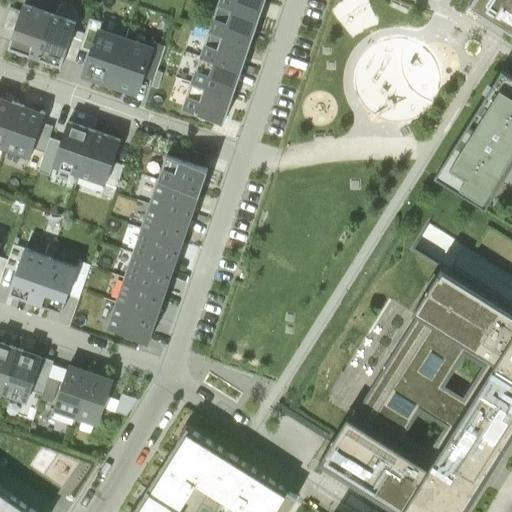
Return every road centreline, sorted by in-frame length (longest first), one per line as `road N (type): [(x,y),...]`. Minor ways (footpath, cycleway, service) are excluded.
road 1 (residential): [(0,74),(241,155)]
road 2 (residential): [(171,378),(241,155)]
road 3 (residential): [(0,320),(171,378)]
road 4 (residential): [(171,378),(311,475)]
road 5 (residential): [(241,155),(294,0)]
road 6 (residential): [(88,511),(171,378)]
